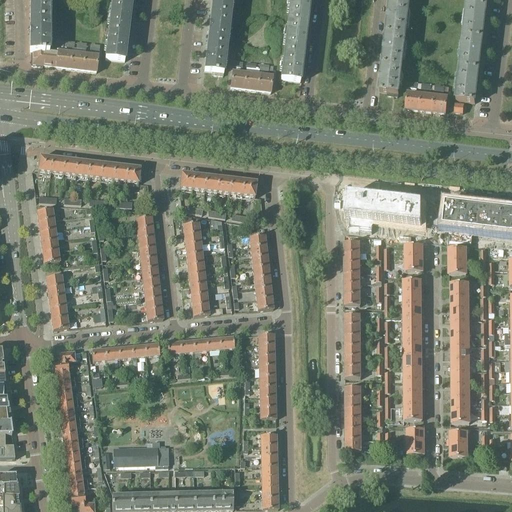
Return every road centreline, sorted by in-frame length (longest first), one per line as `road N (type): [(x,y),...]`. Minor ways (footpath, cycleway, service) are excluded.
road 1 (secondary): [(511,157),(0,96)]
road 2 (secondary): [(4,117),(511,179)]
road 3 (residential): [(342,485),(333,468),(329,178)]
road 4 (residential): [(433,479),(430,190)]
road 5 (residential): [(290,511),(285,322)]
road 6 (residential): [(180,329),(154,157)]
road 7 (residential): [(41,511),(22,343)]
road 8 (residential): [(22,343),(180,329)]
road 9 (residential): [(285,322),(270,171)]
road 10 (residential): [(22,343),(3,194)]
road 11 (residential): [(492,133),(508,0)]
road 12 (residential): [(364,118),(492,133)]
road 13 (residential): [(181,97),(307,111)]
road 14 (residential): [(19,74),(141,92)]
